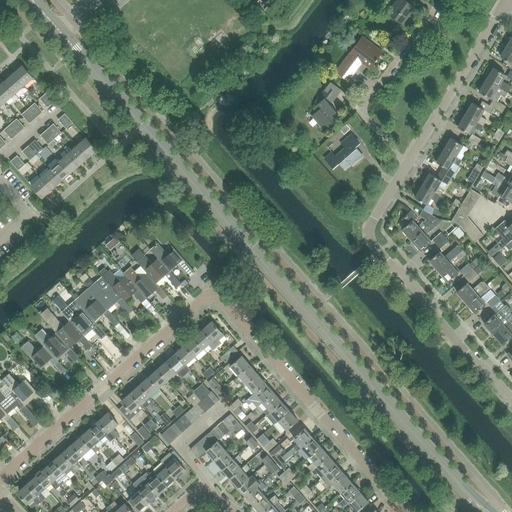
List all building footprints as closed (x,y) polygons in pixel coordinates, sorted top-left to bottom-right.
[(396,0),(387,13),(403,25),(415,8),(404,0),(396,0)] [(271,1),(267,6),(272,10),(276,5),(271,1)] [(362,37),(336,71),(348,81),(354,74),(362,63),(370,69),(382,52),(362,37)] [(511,47),(508,44),(500,56),(511,63),(511,47)] [(22,65),(13,74),(24,86),(33,78),(22,65)] [(316,66),(312,72),(317,77),(322,71),(316,66)] [(489,74),(486,79),(508,93),(511,87),(502,81),(505,75),(500,72),(501,71),(493,66),(488,73),(489,74)] [(13,74),(4,82),(15,94),(24,86),(13,74)] [(508,93),(486,79),(479,92),(493,100),(489,106),(494,108),(501,113),(505,107),(497,102),(501,96),(504,98),(508,93)] [(4,82),(0,85),(0,95),(6,102),(15,94),(4,82)] [(313,115),(325,129),(324,130),(324,131),(336,120),(332,116),(337,111),(331,104),(342,90),(331,82),(315,102),(317,105),(313,108),(316,112),(313,115)] [(39,99),(48,108),(54,102),(47,93),(39,99)] [(472,103),(465,115),(483,126),(487,121),(480,117),(484,110),(490,114),(494,108),(489,106),(482,101),(479,105),(478,106),(472,103)] [(35,103),(28,109),(36,118),(43,112),(35,103)] [(36,118),(28,109),(21,115),(30,124),(36,118)] [(65,114),(58,120),(66,129),(73,123),(65,114)] [(483,126),(465,115),(458,127),(469,134),(473,128),(477,131),(478,130),(480,131),(483,126)] [(17,119),(10,125),(18,134),(25,128),(17,119)] [(53,124),(47,130),(55,139),(61,133),(53,124)] [(345,124),(339,129),(344,134),(350,129),(345,124)] [(18,134),(10,125),(4,131),(12,140),(18,134)] [(497,128),(495,133),(501,137),(504,132),(497,128)] [(55,139),(47,130),(40,136),(48,145),(55,139)] [(501,137),(495,133),(492,138),(498,141),(501,137)] [(480,140),(471,134),(468,139),(467,141),(476,147),(480,140)] [(345,149),(335,157),(331,153),(324,159),(334,170),(341,164),(345,169),(351,164),(353,166),(356,163),(356,162),(363,157),(355,147),(358,144),(359,143),(352,135),(341,144),(345,149)] [(86,138),(77,146),(87,158),(97,150),(86,138)] [(451,138),(444,150),(455,157),(463,145),(451,138)] [(35,140),(29,146),(36,155),(43,149),(35,140)] [(36,155),(29,146),(22,152),(30,161),(36,155)] [(77,146),(68,154),(79,166),(87,158),(77,146)] [(444,150),(436,162),(442,165),(438,171),(451,179),(454,174),(451,171),(448,169),(452,162),(458,166),(461,161),(455,157),(444,150)] [(68,154),(59,162),(70,174),(79,166),(68,154)] [(17,156),(11,162),(18,171),(25,165),(17,156)] [(59,162),(50,170),(61,182),(70,174),(59,162)] [(476,163),(473,168),(479,172),(482,167),(476,163)] [(479,172),(473,168),(470,173),(476,177),(479,172)] [(50,170),(41,178),(52,190),(61,182),(50,170)] [(430,173),(422,185),(440,196),(443,191),(437,187),(441,182),(442,183),(448,185),(451,179),(438,171),(435,176),(430,173)] [(484,171),(481,176),(491,182),(495,177),(484,171)] [(498,173),(495,177),(511,188),(511,175),(509,180),(504,177),(498,173)] [(502,191),(499,195),(511,203),(511,188),(495,177),(491,182),(498,186),(497,188),(502,191)] [(52,190),(41,178),(32,186),(43,198),(52,190)] [(440,196),(422,185),(415,197),(427,204),(431,198),(436,201),(440,196)] [(470,190),(467,195),(477,201),(480,196),(470,190)] [(467,195),(463,200),(474,206),(477,201),(467,195)] [(453,204),(459,207),(462,203),(456,199),(453,204)] [(463,200),(460,205),(470,211),(474,206),(463,200)] [(460,205),(457,211),(467,217),(470,211),(460,205)] [(402,229),(411,240),(422,231),(426,227),(431,222),(434,217),(423,210),(419,216),(425,220),(425,221),(420,225),(418,227),(413,221),(417,218),(411,212),(403,219),(408,224),(402,229)] [(451,221),(458,225),(467,217),(457,211),(451,221)] [(422,231),(411,240),(413,242),(420,250),(430,242),(431,242),(425,235),(440,223),(441,222),(439,219),(434,217),(431,222),(426,227),(422,231)] [(458,225),(462,229),(471,222),(467,217),(458,225)] [(502,248),(505,246),(511,241),(511,239),(511,222),(509,226),(504,220),(495,228),(499,234),(504,239),(498,244),(502,248)] [(462,229),(466,234),(475,226),(471,222),(462,229)] [(466,234),(470,239),(479,231),(475,226),(466,234)] [(479,231),(470,239),(474,243),(475,242),(483,235),(479,231)] [(432,241),(435,244),(436,246),(445,238),(440,233),(431,240),(432,241)] [(115,237),(111,241),(115,246),(120,242),(115,237)] [(448,242),(445,238),(440,242),(436,246),(439,249),(448,242)] [(158,243),(150,249),(158,258),(161,261),(170,271),(179,263),(182,266),(190,276),(195,272),(184,259),(175,249),(168,254),(158,243)] [(440,252),(430,261),(439,271),(459,254),(462,251),(458,246),(445,257),(440,252)] [(139,249),(132,255),(137,261),(141,266),(147,273),(156,283),(157,283),(166,275),(168,278),(177,288),(181,284),(170,271),(161,261),(158,258),(152,264),(144,255),(139,249)] [(500,253),(493,259),(500,266),(507,260),(500,253)] [(459,254),(439,271),(448,282),(458,273),(453,267),(463,258),(459,254)] [(459,271),(464,277),(472,270),(467,264),(459,271)] [(124,273),(126,276),(134,285),(143,295),(152,287),(155,285),(157,288),(155,290),(163,300),(168,296),(157,283),(156,283),(147,273),(141,266),(135,271),(131,267),(124,273)] [(478,266),(473,271),(476,275),(482,271),(478,266)] [(104,268),(99,272),(102,276),(108,271),(104,268)] [(108,271),(102,276),(113,288),(122,298),(131,290),(133,288),(136,291),(133,293),(142,303),(146,299),(143,295),(134,285),(126,276),(124,273),(120,269),(114,274),(110,270),(108,271)] [(472,270),(464,277),(469,282),(476,275),(473,271),(472,270)] [(86,274),(81,278),(84,283),(89,278),(86,274)] [(95,283),(89,288),(99,299),(108,310),(117,302),(120,305),(129,315),(133,311),(122,298),(113,288),(102,276),(95,283)] [(89,278),(84,283),(89,288),(95,283),(90,278),(89,278)] [(457,292),(466,303),(486,285),(482,281),(473,289),(467,283),(457,292)] [(486,285),(466,303),(475,314),(487,303),(491,308),(499,301),(494,295),(486,285)] [(76,293),(72,296),(75,300),(86,311),(95,322),(104,314),(106,317),(115,326),(120,322),(108,310),(99,299),(89,288),(83,293),(79,297),(76,293)] [(502,290),(497,294),(501,300),(506,296),(502,290)] [(499,301),(491,308),(496,314),(504,307),(499,301)] [(70,320),(72,323),(81,334),(81,333),(93,323),(96,326),(93,329),(102,338),(106,334),(95,322),(86,311),(79,317),(69,305),(66,308),(62,312),(70,320)] [(495,315),(484,324),(493,334),(511,318),(511,315),(510,312),(510,311),(505,305),(504,307),(496,314),(496,313),(495,314),(495,315)] [(48,308),(40,314),(48,324),(56,333),(59,335),(68,345),(77,337),(80,335),(82,338),(80,340),(88,350),(93,346),(81,333),(81,334),(72,323),(70,320),(63,326),(56,317),(48,308)] [(511,336),(511,318),(493,334),(503,345),(511,336)] [(203,329),(202,330),(215,345),(217,347),(223,342),(221,340),(225,336),(222,333),(212,321),(203,329)] [(26,326),(21,331),(23,334),(29,329),(26,326)] [(42,329),(35,335),(43,344),(45,347),(54,357),(55,357),(57,360),(66,352),(75,362),(79,358),(73,351),(68,345),(59,335),(56,333),(50,338),(42,329)] [(202,330),(194,337),(204,349),(208,345),(213,351),(217,347),(215,345),(202,330)] [(194,337),(185,345),(190,351),(195,357),(199,352),(204,349),(194,337)] [(45,347),(39,352),(29,341),(21,347),(41,369),(50,361),(61,374),(66,370),(55,357),(54,357),(45,347)] [(185,345),(176,353),(186,364),(195,357),(185,345)] [(234,346),(224,354),(229,359),(238,351),(234,346)] [(177,372),(181,378),(190,370),(186,364),(176,353),(167,361),(177,372)] [(229,359),(224,354),(221,358),(225,363),(229,359)] [(231,366),(239,375),(250,365),(242,356),(231,366)] [(167,361),(158,369),(168,380),(177,372),(167,361)] [(243,387),(247,384),(258,374),(250,365),(239,375),(233,380),(237,385),(239,383),(243,387)] [(210,367),(206,370),(211,375),(215,372),(210,367)] [(158,369),(149,377),(159,388),(168,380),(158,369)] [(211,375),(206,370),(203,373),(207,379),(211,375)] [(2,380),(12,392),(24,405),(33,397),(42,407),(46,403),(35,390),(26,379),(19,385),(9,374),(2,380)] [(247,384),(255,393),(266,383),(258,374),(247,384)] [(149,377),(140,385),(150,396),(159,388),(149,377)] [(218,394),(223,389),(220,385),(213,378),(208,382),(214,390),(218,394)] [(254,393),(245,401),(249,404),(252,402),(257,408),(263,403),(262,402),(274,392),(266,383),(255,393),(254,393)] [(203,384),(194,392),(201,400),(202,399),(207,395),(210,392),(205,387),(203,384)] [(140,385),(131,393),(141,404),(143,407),(148,403),(145,400),(150,396),(140,385)] [(223,389),(218,394),(221,398),(226,393),(223,389)] [(0,404),(8,414),(17,406),(20,409),(28,419),(33,415),(24,405),(12,392),(6,397),(0,390),(0,404)] [(219,400),(211,391),(210,392),(207,395),(214,404),(219,400)] [(194,392),(187,399),(194,406),(197,403),(201,400),(194,392)] [(274,392),(262,402),(263,403),(267,408),(263,411),(267,415),(270,412),(282,401),(274,392)] [(141,404),(131,393),(121,401),(131,412),(141,404)] [(210,408),(214,404),(207,395),(202,399),(210,408)] [(201,400),(197,403),(205,412),(210,408),(202,399),(201,400)] [(233,412),(239,407),(243,404),(239,399),(229,407),(233,412)] [(270,412),(278,421),(290,410),(282,401),(270,412)] [(197,403),(193,407),(201,416),(205,412),(197,403)] [(0,420),(3,418),(6,421),(15,430),(19,426),(8,414),(0,404),(0,420)] [(180,405),(176,409),(181,414),(184,410),(180,405)] [(193,407),(188,411),(196,420),(201,416),(193,407)] [(239,407),(233,412),(237,416),(242,411),(239,407)] [(181,414),(176,409),(172,412),(177,417),(181,414)] [(290,410),(278,421),(286,430),(298,420),(290,410)] [(188,411),(184,415),(192,424),(196,420),(188,411)] [(108,413),(99,421),(109,432),(115,438),(119,434),(113,428),(118,424),(108,413)] [(231,414),(226,418),(234,427),(239,423),(231,414)] [(184,415),(179,419),(187,428),(192,424),(184,415)] [(163,420),(168,425),(172,422),(167,416),(163,420)] [(230,431),(233,427),(234,427),(226,418),(222,422),(230,431)] [(179,419),(175,423),(183,432),(187,428),(179,419)] [(151,420),(145,426),(150,432),(157,426),(151,420)] [(99,421),(90,429),(100,440),(100,439),(105,436),(110,442),(115,438),(109,432),(99,421)] [(217,425),(225,434),(227,433),(230,431),(222,422),(217,425)] [(246,426),(249,430),(254,425),(251,422),(246,426)] [(175,423),(170,427),(178,436),(183,432),(175,423)] [(239,423),(234,427),(233,427),(237,431),(242,426),(239,423)] [(213,429),(221,438),(222,437),(225,434),(217,425),(213,429)] [(254,425),(249,430),(252,434),(258,429),(254,425)] [(143,426),(138,431),(146,440),(151,436),(143,426)] [(170,427),(166,431),(174,440),(178,436),(170,427)] [(297,451),(302,448),(313,438),(305,428),(293,438),(298,443),(293,447),(297,451)] [(90,429),(81,437),(91,448),(95,453),(99,450),(95,444),(100,440),(90,429)] [(216,442),(218,441),(221,438),(213,429),(208,433),(216,442)] [(174,440),(166,431),(161,435),(169,444),(174,440)] [(131,437),(139,446),(144,442),(136,433),(131,437)] [(204,437),(212,446),(216,442),(208,433),(204,437)] [(81,437),(72,445),(82,456),(91,448),(81,437)] [(199,441),(207,450),(212,446),(204,437),(199,441)] [(246,442),(249,446),(255,441),(251,437),(246,442)] [(302,448),(309,457),(321,447),(313,438),(302,448)] [(273,439),(264,447),(268,452),(277,443),(273,439)] [(150,441),(146,444),(150,449),(154,446),(150,441)] [(203,454),(206,451),(207,450),(199,441),(195,445),(203,454)] [(206,451),(214,460),(226,450),(218,441),(216,442),(212,446),(207,450),(206,451)] [(255,441),(249,446),(253,449),(258,445),(255,441)] [(150,449),(146,444),(142,447),(147,453),(150,449)] [(72,445),(63,452),(78,470),(82,466),(77,460),(82,456),(72,445)] [(198,458),(203,454),(195,445),(190,449),(198,458)] [(279,446),(270,454),(274,459),(280,466),(284,463),(285,462),(279,454),(283,451),(279,446)] [(311,471),(312,470),(329,456),(321,447),(309,457),(314,461),(307,467),(311,471)] [(214,460),(222,469),(234,460),(226,450),(214,460)] [(63,452),(54,460),(64,472),(66,475),(67,474),(71,470),(74,474),(78,470),(63,452)] [(161,461),(166,467),(176,478),(186,470),(170,453),(161,461)] [(119,454),(116,457),(120,463),(124,459),(119,454)] [(262,460),(265,464),(270,459),(267,455),(262,460)] [(317,474),(321,478),(337,465),(329,456),(312,470),(316,475),(317,474)] [(120,463),(116,457),(112,461),(116,466),(120,463)] [(131,457),(128,460),(132,465),(136,462),(131,457)] [(270,459),(265,464),(268,468),(273,473),(278,468),(270,459)] [(54,460),(45,468),(55,480),(60,486),(64,482),(63,481),(68,476),(67,474),(66,475),(64,472),(54,460)] [(132,465),(128,460),(124,463),(129,468),(132,465)] [(222,469),(230,478),(241,469),(234,460),(222,469)] [(241,469),(230,478),(233,482),(233,483),(232,485),(233,486),(234,488),(236,488),(237,488),(238,487),(238,488),(249,478),(245,473),(250,468),(247,464),(241,469)] [(327,489),(333,484),(345,474),(337,465),(321,478),(325,483),(323,485),(327,489)] [(107,476),(106,477),(111,482),(114,479),(123,472),(119,467),(111,475),(110,474),(107,476)] [(166,467),(157,475),(167,486),(176,478),(166,467)] [(45,468),(36,476),(46,487),(50,483),(56,489),(60,486),(55,480),(45,468)] [(289,468),(284,472),(287,476),(292,472),(289,468)] [(102,471),(99,475),(103,480),(106,477),(107,476),(102,471)] [(279,477),(282,481),(287,476),(284,472),(279,477)] [(292,472),(287,476),(290,480),(296,475),(292,472)] [(147,473),(143,476),(158,494),(167,486),(157,475),(153,479),(147,473)] [(333,484),(341,493),(352,483),(345,474),(333,484)] [(100,483),(102,481),(103,480),(99,475),(95,478),(100,483)] [(249,478),(238,488),(246,497),(261,483),(262,482),(260,479),(257,481),(252,475),(249,478)] [(36,476),(27,484),(42,501),(46,497),(41,492),(46,487),(36,476)] [(138,481),(134,485),(139,491),(149,502),(150,503),(152,503),(153,502),(155,501),(155,500),(155,498),(154,497),(158,494),(148,483),(143,476),(142,476),(138,480),(138,481)] [(287,476),(282,481),(285,485),(290,480),(287,476)] [(106,477),(103,480),(102,481),(107,486),(111,482),(106,477)] [(93,486),(89,481),(85,484),(90,490),(93,486)] [(246,497),(254,506),(265,496),(261,491),(266,487),(262,482),(261,483),(246,497)] [(339,503),(343,507),(360,492),(352,483),(341,493),(345,498),(339,503)] [(27,484),(17,492),(27,504),(32,508),(37,504),(37,505),(42,501),(27,484)] [(301,490),(304,494),(309,489),(306,485),(301,490)] [(95,489),(92,492),(96,497),(100,494),(95,489)] [(309,489),(304,494),(307,497),(313,493),(309,489)] [(149,502),(139,491),(130,499),(140,510),(149,502)] [(293,496),(297,500),(302,495),(299,492),(293,496)] [(360,492),(343,507),(346,511),(352,506),(357,511),(368,501),(360,492)] [(74,494),(71,497),(75,502),(79,499),(74,494)] [(259,511),(264,511),(273,505),(276,502),(279,500),(275,495),(269,500),(265,496),(254,506),(259,511)] [(302,495),(297,500),(300,504),(305,499),(302,495)] [(75,502),(71,497),(67,500),(71,506),(75,502)] [(81,501),(77,505),(82,510),(86,506),(81,501)] [(115,501),(110,505),(115,511),(132,511),(125,503),(120,507),(115,501)] [(273,505),(264,511),(282,511),(284,511),(276,502),(273,505)] [(317,508),(320,511),(325,507),(322,503),(317,508)]
